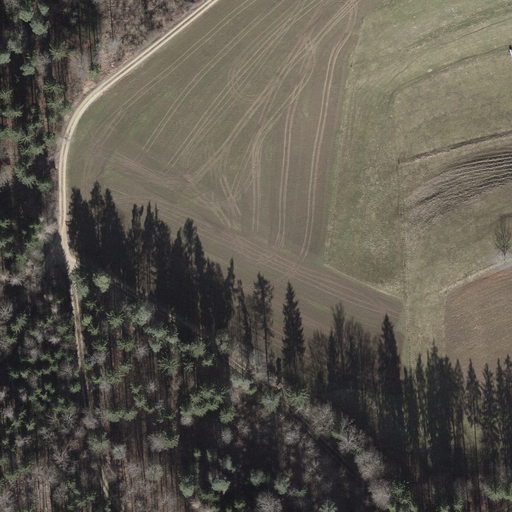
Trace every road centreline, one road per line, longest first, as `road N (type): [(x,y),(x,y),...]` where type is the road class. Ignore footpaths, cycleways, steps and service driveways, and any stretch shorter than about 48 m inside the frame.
road 1 (track): [(213,0),(92,96),(69,131),(61,239),(261,386),(393,511)]
road 2 (track): [(125,511),(98,474),(61,239),(24,330),(0,349)]
